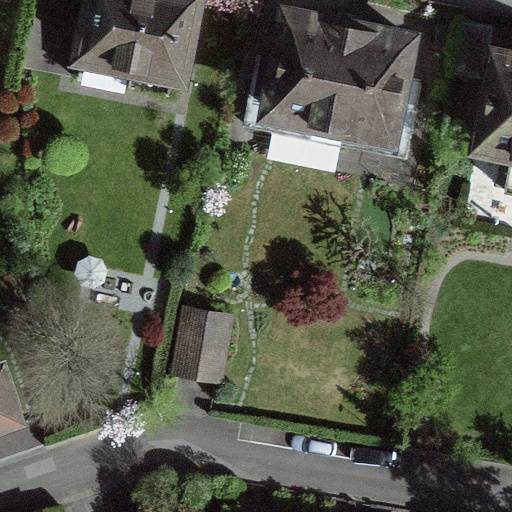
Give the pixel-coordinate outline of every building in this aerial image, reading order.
[(90,0),(80,52),(131,63),(127,83),(168,91),(172,71),(179,72),(193,0),(90,0)] [(268,109),(313,118),(320,128),(333,131),(344,124),(408,137),(419,82),(400,79),(408,36),(287,12),(268,109)] [(483,76),(492,25),(460,20),(451,70),(483,76)] [(511,147),(503,189),(511,191),(511,56),(497,54),(479,141),(511,147)] [(187,309),(177,368),(216,375),(227,316),(187,309)] [(0,429),(22,422),(2,365),(0,366),(0,429)]
